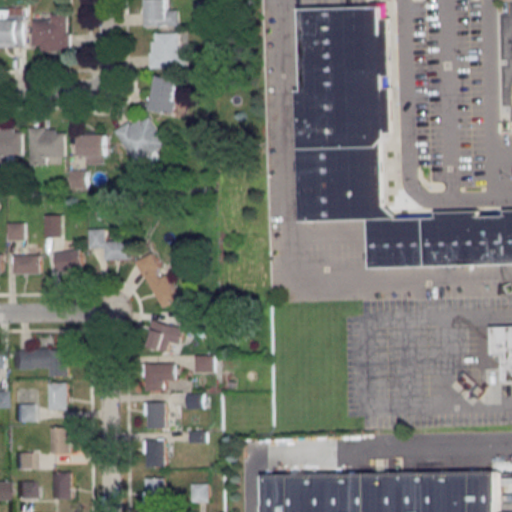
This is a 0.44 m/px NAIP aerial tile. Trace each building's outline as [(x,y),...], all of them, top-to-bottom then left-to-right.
[(179,6),(168,6),(168,0),(144,0),(144,25),(179,25),(179,6)] [(302,8),(372,6),(371,3),(388,2),(388,18),(392,18),(394,75),(391,75),(391,88),(394,88),(396,132),(388,132),(388,137),(385,140),(387,205),(400,218),(400,214),(439,213),(439,211),(483,210),(483,216),(508,215),(508,209),(511,208),(511,262),(373,267),(371,218),(303,220),(299,90),(304,89),(302,8)] [(0,46),(27,46),(27,10),(0,10),(0,46)] [(70,50),(70,15),(53,15),(53,21),(35,21),(35,50),(70,50)] [(152,67),(187,67),(187,49),(180,49),(180,32),(152,32),(152,67)] [(250,52),(251,61),(259,60),(258,52),(250,52)] [(180,78),(156,74),(150,110),(174,114),(180,78)] [(117,131),(138,164),(169,146),(149,112),(117,131)] [(0,126),(0,159),(23,159),(23,126),(0,126)] [(65,127),(32,127),(32,160),(65,160),(65,127)] [(109,134),(78,134),(78,155),(87,155),(87,163),(109,163),(109,134)] [(89,187),(89,169),(72,169),(72,187),(89,187)] [(45,236),(62,236),(62,214),(45,214),(45,236)] [(26,222),(9,222),(9,240),(26,240),(26,222)] [(105,248),(106,258),(131,258),(131,240),(107,240),(107,228),(91,228),(91,248),(105,248)] [(85,267),(81,248),(55,253),(59,272),(85,267)] [(178,299),(155,252),(138,260),(161,307),(178,299)] [(42,253),(15,253),(15,273),(42,273),(42,253)] [(211,313),(211,328),(193,327),(193,312),(211,313)] [(171,341),(182,343),(185,326),(154,321),(150,346),(169,350),(171,341)] [(492,325),(511,324),(511,380),(511,381),(510,353),(493,354),(492,325)] [(70,348),(15,348),(15,368),(49,368),(49,376),(70,376),(70,348)] [(214,371),(214,355),(196,355),(196,371),(214,371)] [(147,363),(147,388),(166,388),(166,381),(175,381),(175,363),(147,363)] [(50,408),(68,408),(68,382),(50,382),(50,408)] [(204,406),(204,393),(188,393),(189,407),(204,406)] [(166,428),(166,401),(145,401),(145,428),(166,428)] [(18,403),(18,421),(36,421),(36,403),(18,403)] [(70,426),(53,426),(53,453),(70,453),(70,426)] [(207,431),(207,442),(190,442),(190,431),(207,431)] [(147,466),(165,466),(165,438),(147,438),(147,466)] [(34,452),(17,452),(17,468),(34,468),(34,452)] [(54,498),(72,498),(72,471),(54,471),(54,498)] [(267,511),(267,475),(501,471),(501,511),(267,511)] [(165,476),(146,476),(146,499),(165,499),(165,476)] [(18,498),(34,498),(34,480),(18,480),(18,498)] [(193,501),(209,501),(209,482),(193,482),(193,501)]
